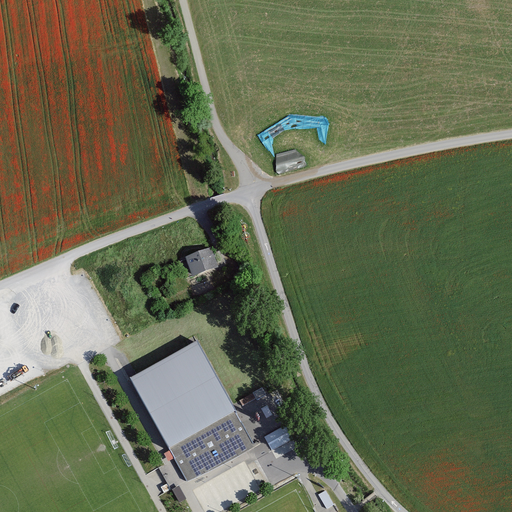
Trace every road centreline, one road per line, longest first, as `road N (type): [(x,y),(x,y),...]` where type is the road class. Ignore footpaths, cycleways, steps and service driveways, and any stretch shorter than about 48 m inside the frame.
road 1 (residential): [(401,511),(311,383),(251,190)]
road 2 (unclassified): [(251,190),(0,286)]
road 3 (unclassified): [(511,134),(251,190)]
